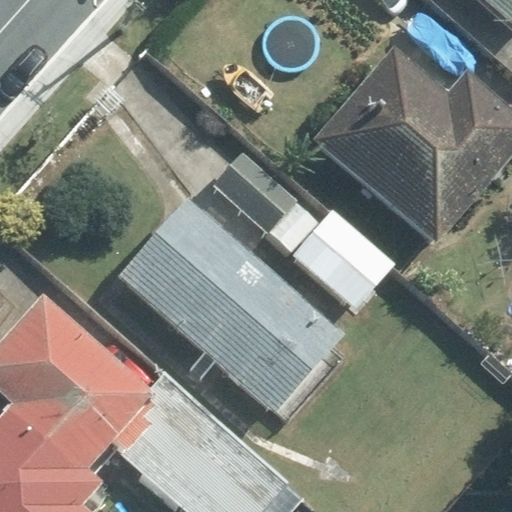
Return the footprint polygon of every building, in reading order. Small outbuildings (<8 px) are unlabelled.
[(511,0),(476,0),(507,27),(511,21),(511,0)] [(511,133),(409,43),(317,146),(433,248),(511,159),(511,133)] [(318,224),(236,154),(207,188),(289,258),(318,224)] [(190,202),(118,281),(274,422),(346,343),(190,202)] [(160,414),(36,312),(0,355),(0,511),(81,511),(160,414)]
